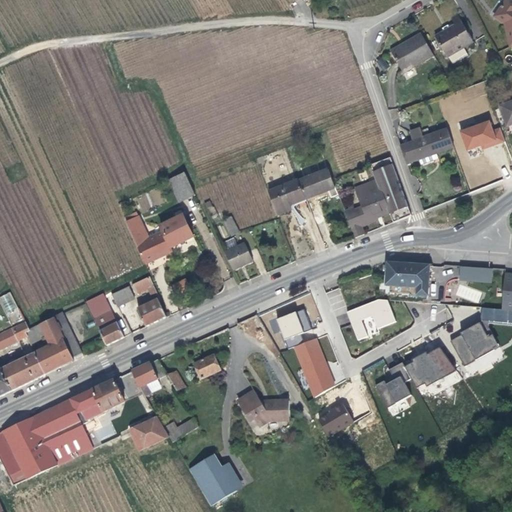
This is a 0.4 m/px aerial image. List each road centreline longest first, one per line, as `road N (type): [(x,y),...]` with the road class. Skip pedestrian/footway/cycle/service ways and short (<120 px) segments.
road 1 (primary): [(0,416),(265,291),(418,236)]
road 2 (track): [(0,66),(47,44),(233,20),(312,20)]
road 3 (residential): [(418,236),(358,33)]
road 4 (unknown): [(314,272),(350,358),(361,361),(437,317)]
